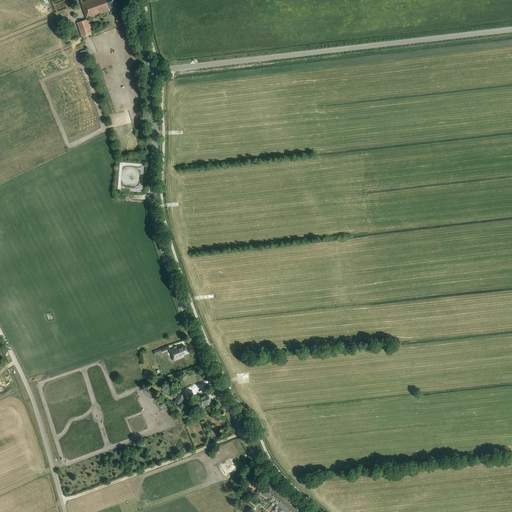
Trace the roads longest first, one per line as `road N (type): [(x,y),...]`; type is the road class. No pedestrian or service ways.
road 1 (tertiary): [(308,511),(251,446),(178,290),(155,214),(148,71)]
road 2 (unclassified): [(148,71),(511,29)]
road 3 (track): [(62,501),(243,432)]
road 4 (unclassified): [(65,511),(31,398),(0,332)]
